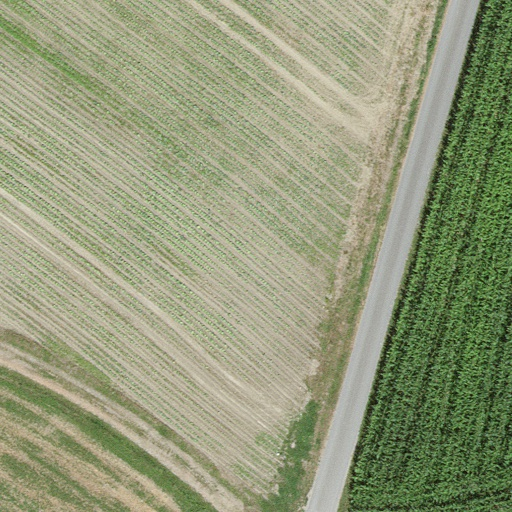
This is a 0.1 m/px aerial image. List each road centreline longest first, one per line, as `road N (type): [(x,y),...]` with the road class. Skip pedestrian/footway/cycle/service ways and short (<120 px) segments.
road 1 (track): [(310,511),(448,0)]
road 2 (track): [(237,511),(145,417),(0,335)]
